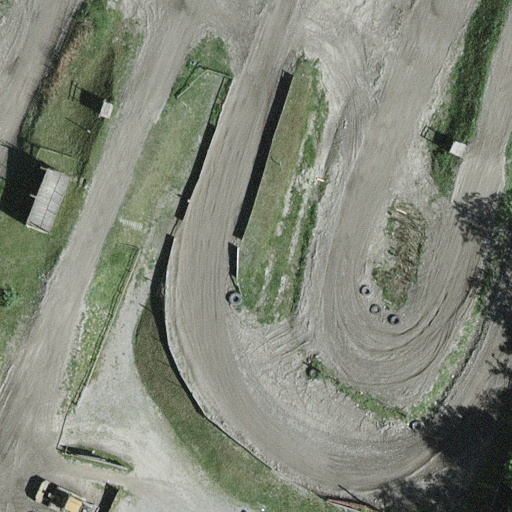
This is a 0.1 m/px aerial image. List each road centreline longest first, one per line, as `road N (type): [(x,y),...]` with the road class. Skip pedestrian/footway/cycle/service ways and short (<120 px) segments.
road 1 (track): [(195,511),(135,429),(40,432)]
road 2 (track): [(135,429),(186,334),(252,305)]
